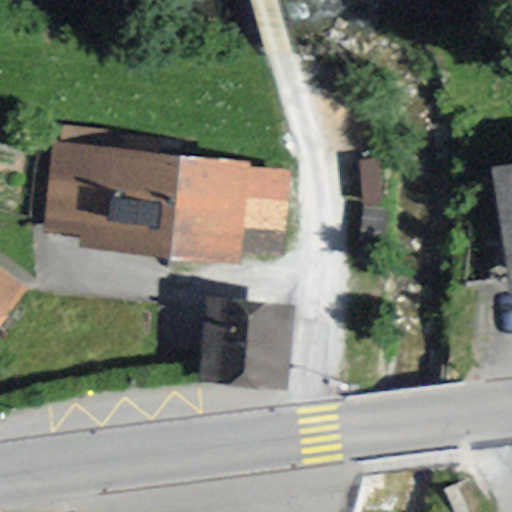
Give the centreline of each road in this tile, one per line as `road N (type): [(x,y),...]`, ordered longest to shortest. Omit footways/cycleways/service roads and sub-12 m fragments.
road 1 (secondary): [(0,476),(511,413)]
road 2 (track): [(263,0),(321,200),(321,435)]
